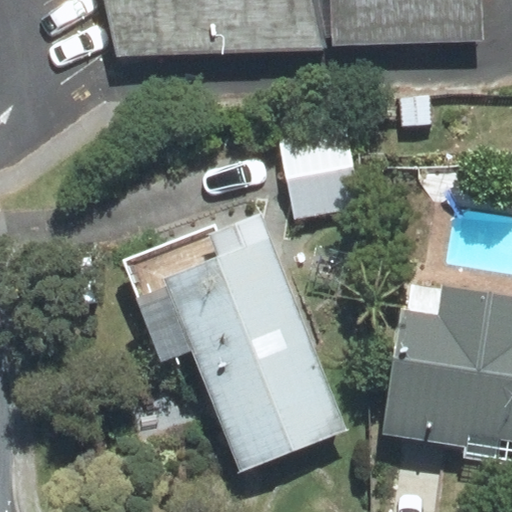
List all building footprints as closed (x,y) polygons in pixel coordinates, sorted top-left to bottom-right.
[(106,0),(118,62),(340,47),(473,42),(471,0),(106,0)] [(427,127),(426,105),(400,106),(401,129),(427,127)] [(341,136),(281,148),(295,220),(355,209),(341,136)] [(259,252),(164,290),(238,469),(333,430),(259,252)] [(432,331),(402,326),(384,434),(463,447),(466,432),(511,439),(511,311),(437,300),(432,331)]
